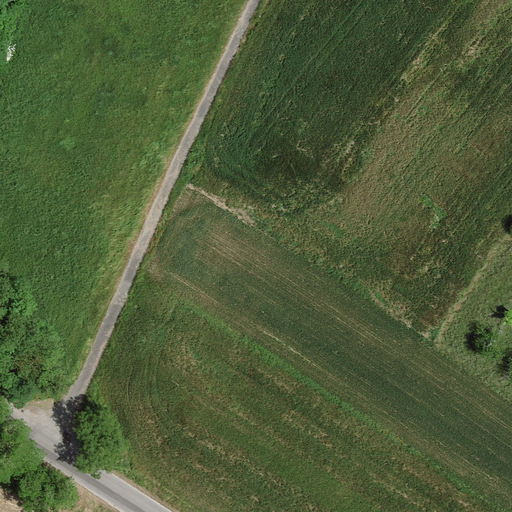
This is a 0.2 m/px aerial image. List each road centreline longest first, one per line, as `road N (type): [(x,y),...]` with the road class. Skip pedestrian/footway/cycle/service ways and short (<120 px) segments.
road 1 (track): [(53,450),(255,0)]
road 2 (unclassified): [(0,416),(148,511)]
